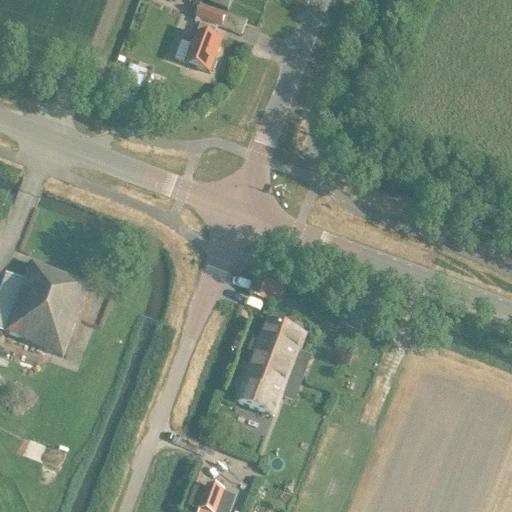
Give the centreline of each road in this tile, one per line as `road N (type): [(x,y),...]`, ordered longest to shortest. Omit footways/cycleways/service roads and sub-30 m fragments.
road 1 (unclassified): [(127,511),(238,209)]
road 2 (tertiary): [(511,313),(238,209)]
road 3 (tertiary): [(238,209),(0,118)]
road 4 (tertiary): [(238,209),(317,0)]
